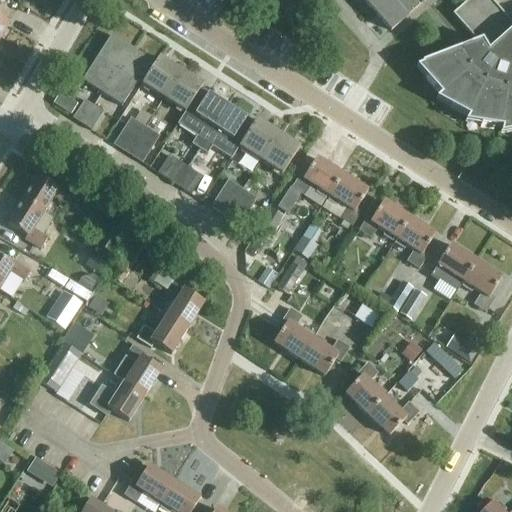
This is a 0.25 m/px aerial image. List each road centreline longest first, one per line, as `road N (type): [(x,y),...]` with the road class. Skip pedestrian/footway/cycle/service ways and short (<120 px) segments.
road 1 (residential): [(287,511),(200,432),(239,307),(239,290),(204,232),(22,107)]
road 2 (residential): [(511,224),(159,0)]
road 3 (residential): [(427,511),(511,349)]
road 4 (residential): [(22,107),(86,0)]
